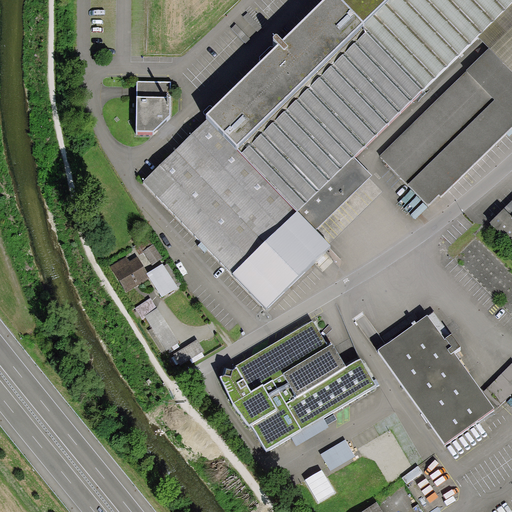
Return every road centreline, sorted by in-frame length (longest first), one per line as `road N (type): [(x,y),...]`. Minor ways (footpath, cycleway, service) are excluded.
road 1 (track): [(275,511),(171,386),(86,249),(46,85),(47,0)]
road 2 (residential): [(171,386),(397,254),(511,163)]
road 3 (unknown): [(392,392),(279,457),(213,364)]
road 4 (motorway): [(133,511),(0,346)]
road 5 (motorway): [(0,397),(93,511)]
